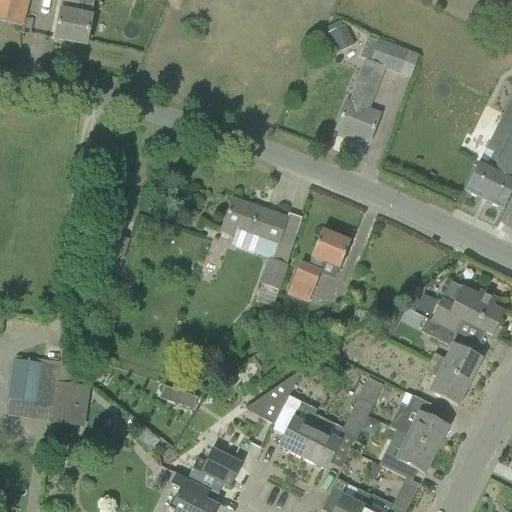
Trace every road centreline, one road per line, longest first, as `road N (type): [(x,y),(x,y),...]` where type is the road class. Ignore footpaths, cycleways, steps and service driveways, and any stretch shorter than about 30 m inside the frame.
road 1 (tertiary): [(0,83),(149,117),(511,254)]
road 2 (residential): [(451,511),(511,373)]
